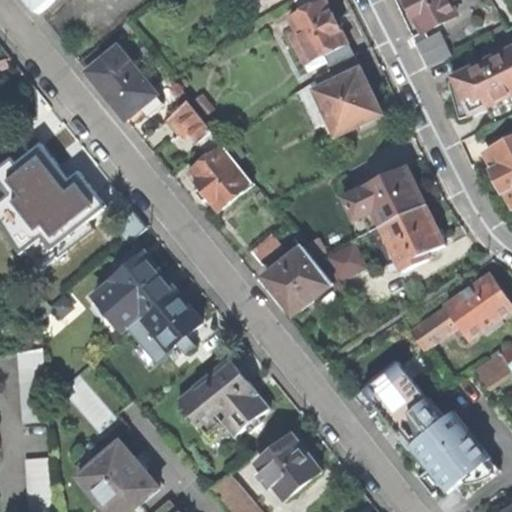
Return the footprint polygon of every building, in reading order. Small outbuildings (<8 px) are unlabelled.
[(29,0),(39,12),(53,0),(29,0)] [(328,54),(350,44),(338,21),(328,0),(325,0),(304,11),(292,17),(299,30),(293,33),(308,64),(328,54)] [(298,0),(304,11),(325,0),(298,0)] [(408,0),(412,8),(425,32),(427,31),(458,14),(452,2),(450,0),(408,0)] [(418,45),(431,38),(427,31),(425,32),(414,37),(418,45)] [(429,68),(453,56),(442,33),(431,38),(418,45),(429,68)] [(328,54),(335,69),(356,57),(350,44),(328,54)] [(490,105),(499,125),(511,117),(511,49),(511,50),(509,46),(495,52),(495,57),(455,77),(454,86),(458,102),(461,114),(490,105)] [(121,47),(90,72),(102,85),(132,61),(121,47)] [(334,83),(362,69),(356,57),(335,69),(328,73),(334,83)] [(160,95),(132,61),(102,85),(115,102),(129,120),(132,118),(145,107),(160,95)] [(371,88),(362,69),(334,83),(318,90),(340,136),(384,114),(371,88)] [(160,95),(145,107),(149,112),(151,115),(166,103),(160,95)] [(191,121),(200,114),(191,100),(175,113),(184,127),(191,121)] [(135,122),(149,112),(145,107),(132,118),(135,122)] [(191,121),(212,156),(226,145),(200,114),(191,121)] [(501,148),(511,142),(511,135),(498,143),(501,148)] [(511,142),(501,148),(489,154),(497,170),(495,171),(501,182),(506,192),(508,191),(511,198),(511,142)] [(0,179),(55,249),(109,206),(83,173),(73,181),(60,165),(45,145),(0,179)] [(220,210),(255,183),(226,145),(212,156),(190,173),(201,187),(209,196),(220,210)] [(391,171),(378,177),(379,181),(365,188),(376,212),(384,228),(428,206),(419,187),(410,167),(393,175),(391,171)] [(209,196),(201,187),(197,191),(200,195),(204,200),(209,196)] [(357,221),(376,212),(365,188),(345,197),(357,221)] [(431,253),(447,245),(445,240),(448,235),(445,230),(439,229),(433,217),(428,206),(384,228),(405,272),(433,259),(431,253)] [(376,212),(357,221),(362,232),(364,237),(384,228),(376,212)] [(252,251),(263,265),(285,246),(274,233),(252,251)] [(310,243),(316,256),(326,251),(320,238),(310,243)] [(346,250),(356,273),(367,268),(356,245),(346,250)] [(280,294),(296,314),(335,283),(306,246),(267,277),(280,294)] [(326,258),(336,280),(350,274),(339,252),(326,258)] [(147,317),(178,291),(163,273),(149,255),(118,281),(127,292),(125,293),(145,318),(147,317)] [(459,327),(468,341),(511,310),(511,306),(502,292),(491,276),(446,308),(459,327)] [(147,317),(173,348),(204,322),(190,305),(178,291),(147,317)] [(424,351),(459,327),(446,308),(411,332),(424,351)] [(509,366),(511,363),(511,346),(502,353),(509,366)] [(21,367),(48,365),(47,350),(20,352),(21,367)] [(511,371),(511,369),(509,366),(502,353),(501,352),(475,370),(487,388),(511,371)] [(237,356),(183,398),(213,437),(230,424),(240,438),(252,429),(256,434),(269,424),(265,419),(278,409),(257,381),(237,356)] [(402,428),(454,494),(470,481),(496,461),(499,458),(460,410),(449,418),(404,361),(370,388),(402,428)] [(21,367),(22,380),(49,379),(48,365),(21,367)] [(488,390),(487,388),(475,370),(461,378),(475,399),(488,390)] [(49,379),(22,380),(24,396),(50,394),(49,379)] [(103,429),(117,418),(85,380),(71,391),(103,429)] [(51,406),(50,394),(24,396),(25,408),(51,406)] [(25,420),(52,419),(51,406),(25,408),(25,420)] [(270,477),(289,500),(324,471),(309,452),(295,435),(260,464),(266,471),(270,477)] [(82,478),(110,511),(134,511),(141,506),(162,488),(123,443),(82,478)] [(30,471),(55,470),(54,456),(29,458),(30,471)] [(504,472),(496,461),(470,481),(479,492),(504,472)] [(30,471),(31,485),(56,484),(55,470),(30,471)] [(270,477),(266,471),(261,475),(266,481),(270,477)] [(262,511),(231,476),(211,492),(228,511),(262,511)] [(32,499),(57,498),(56,484),(31,485),(32,499)] [(48,511),(58,511),(57,498),(32,499),(32,511),(48,511)] [(194,511),(184,498),(165,511),(194,511)]
